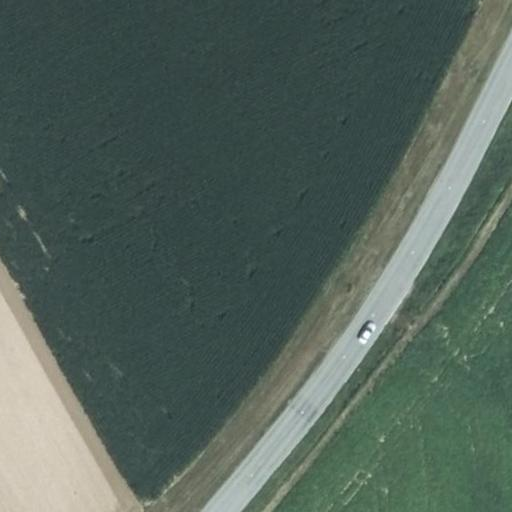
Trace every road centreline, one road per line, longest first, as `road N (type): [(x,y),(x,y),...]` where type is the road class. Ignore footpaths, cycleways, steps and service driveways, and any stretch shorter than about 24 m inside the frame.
road 1 (tertiary): [(511,62),(376,315),(285,446),(223,511)]
road 2 (track): [(511,406),(376,315)]
